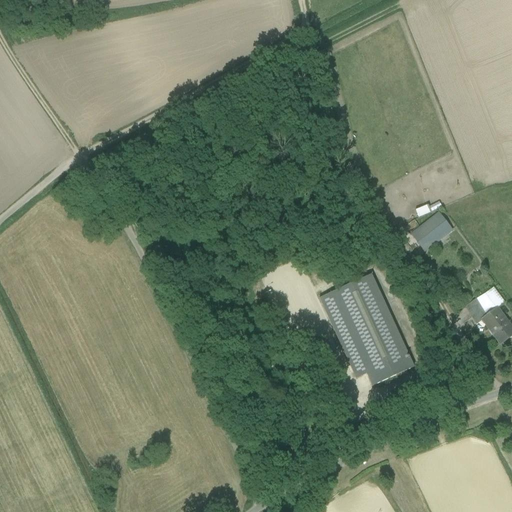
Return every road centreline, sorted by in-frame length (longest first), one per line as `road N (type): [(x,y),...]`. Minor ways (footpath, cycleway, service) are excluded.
road 1 (unclassified): [(0,220),(77,159),(134,242),(263,505)]
road 2 (track): [(307,31),(337,145),(369,209),(503,390)]
road 3 (residential): [(263,505),(511,387)]
road 4 (track): [(77,159),(307,31)]
road 5 (track): [(77,159),(0,36)]
